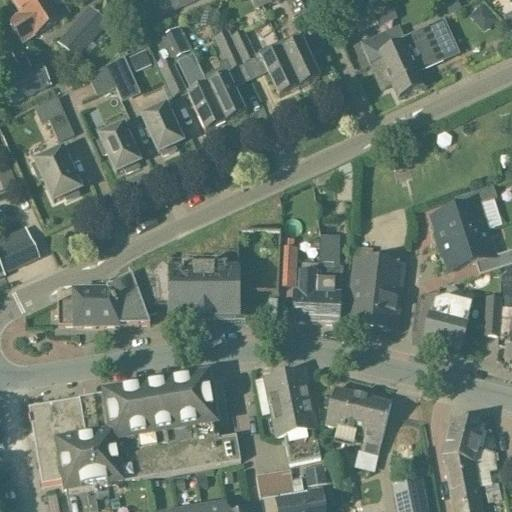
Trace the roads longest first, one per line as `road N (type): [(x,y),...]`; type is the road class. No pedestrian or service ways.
road 1 (unclassified): [(0,315),(511,73)]
road 2 (tertiary): [(0,375),(54,375),(226,348),(327,353),(511,400)]
